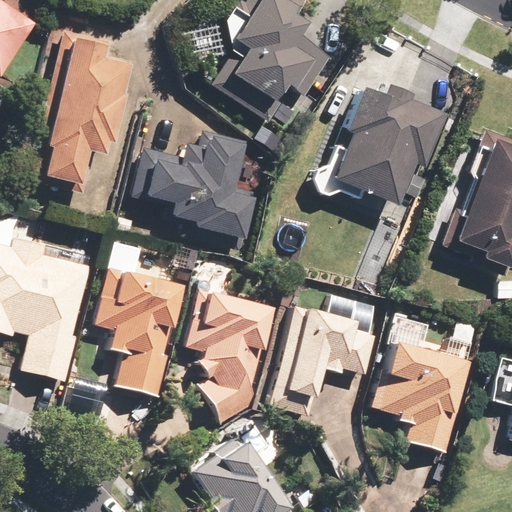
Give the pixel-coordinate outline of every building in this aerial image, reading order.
[(0,0),(0,71),(32,22),(0,1),(0,0)] [(288,12),(295,0),(253,0),(203,83),(266,122),(275,106),(270,103),(281,86),(299,97),(319,65),(326,53),(296,35),(304,21),(288,12)] [(48,97),(43,116),(38,115),(25,171),(75,183),(83,151),(99,155),(103,139),(110,141),(122,92),(117,91),(124,61),(99,55),(103,41),(58,30),(42,95),(48,97)] [(355,191),(368,195),(365,203),(377,208),(379,200),(394,205),(411,159),(419,162),(436,113),(403,101),(406,91),(381,82),(377,91),(357,84),(334,145),(329,143),(321,165),(306,176),(319,197),(334,190),(352,198),(355,191)] [(196,134),(193,146),(182,143),(178,159),(135,150),(124,198),(161,206),(158,218),(178,223),(175,237),(235,250),(247,194),(227,190),(237,143),(196,134)] [(505,275),(511,255),(511,145),(488,137),(458,215),(448,211),(434,248),(505,275)] [(17,369),(62,380),(72,338),(66,337),(84,266),(36,254),(39,242),(0,232),(0,331),(10,334),(11,330),(26,334),(17,369)] [(155,399),(180,284),(132,274),(138,247),(109,241),(90,325),(110,329),(105,352),(117,355),(110,389),(155,399)] [(218,422),(245,405),(248,391),(269,303),(195,285),(181,345),(200,349),(194,371),(208,374),(207,376),(196,382),(218,422)] [(339,368),(360,373),(370,336),(348,330),(350,319),(286,303),(261,403),(306,414),(317,369),(337,374),(339,368)] [(381,372),(376,370),(366,411),(405,421),(400,440),(441,451),(464,361),(389,342),(381,372)] [(511,394),(503,438),(511,439),(511,394)] [(185,473),(213,511),(288,511),(291,510),(252,454),(267,443),(253,424),(238,435),(185,473)]
